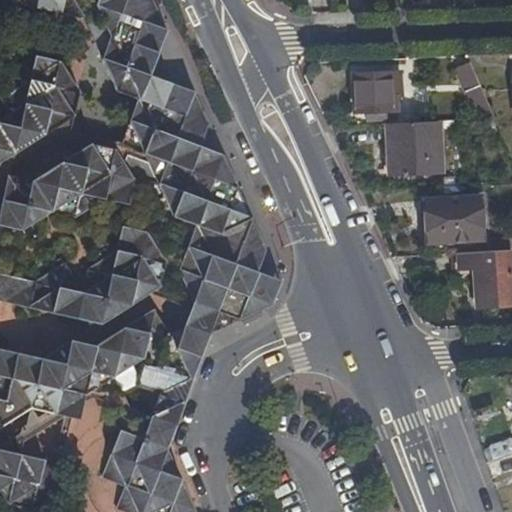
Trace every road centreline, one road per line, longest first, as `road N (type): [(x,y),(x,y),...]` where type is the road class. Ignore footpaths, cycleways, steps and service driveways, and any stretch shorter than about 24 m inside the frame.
road 1 (secondary): [(378,353),(250,63)]
road 2 (residential): [(511,28),(328,37),(250,63)]
road 3 (residential): [(480,511),(419,350)]
road 4 (secondary): [(438,511),(378,353)]
